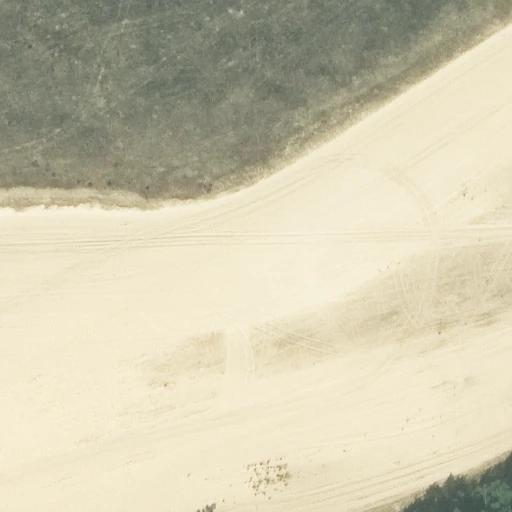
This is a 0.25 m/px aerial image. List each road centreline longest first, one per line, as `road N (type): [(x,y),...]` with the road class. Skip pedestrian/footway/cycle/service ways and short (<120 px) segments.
road 1 (track): [(511,144),(417,232),(298,289),(173,324),(0,344)]
road 2 (track): [(511,267),(173,324)]
